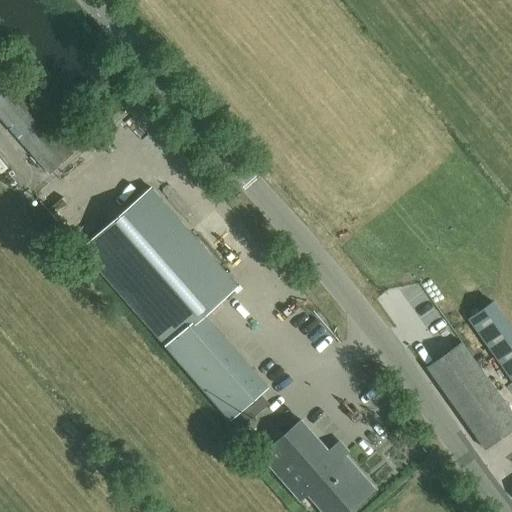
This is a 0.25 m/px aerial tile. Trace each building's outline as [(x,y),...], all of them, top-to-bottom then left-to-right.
[(0,117),(50,174),(73,153),(0,70),(0,117)] [(0,175),(20,202),(34,191),(2,149),(0,150),(0,175)] [(239,430),(240,430),(263,409),(254,398),(268,386),(204,314),(237,286),(151,188),(81,249),(230,419),(239,430)] [(417,313),(427,307),(414,286),(404,292),(417,313)] [(511,377),(511,327),(493,302),(470,319),(511,377)] [(485,449),(511,429),(511,413),(462,342),(427,367),(485,449)] [(336,460),(301,421),(261,455),(300,499),(307,493),(324,511),(346,511),(374,488),(343,454),(336,460)]
